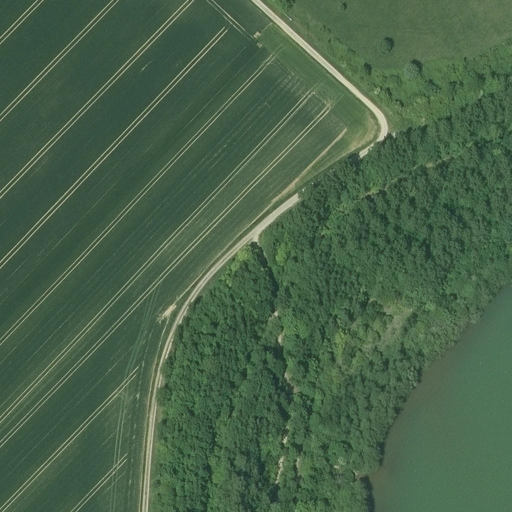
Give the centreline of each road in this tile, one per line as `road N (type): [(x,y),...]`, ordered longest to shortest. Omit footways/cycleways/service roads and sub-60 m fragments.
road 1 (track): [(248,242),(383,138),(370,107),(255,0)]
road 2 (track): [(145,511),(168,344),(187,308),(248,242)]
road 3 (unknown): [(292,511),(302,415),(284,378)]
